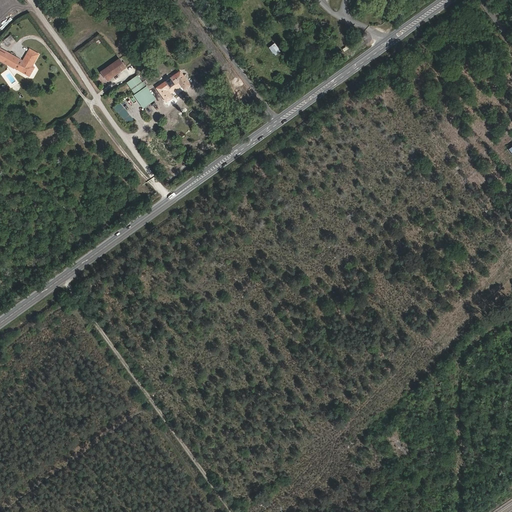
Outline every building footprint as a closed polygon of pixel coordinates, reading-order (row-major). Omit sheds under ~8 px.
[(15,40),(11,35),(3,41),(7,46),(15,40)] [(269,48),(275,55),(281,50),(275,43),(269,48)] [(38,54),(29,49),(17,69),(28,76),(34,67),(31,66),(38,54)] [(127,68),(121,58),(101,71),(108,81),(127,68)] [(192,84),(181,70),(156,87),(167,102),(174,97),(169,90),(179,82),(184,89),(192,84)] [(147,88),(137,74),(126,82),(136,96),(147,88)] [(129,113),(117,96),(110,100),(123,118),(129,113)]
